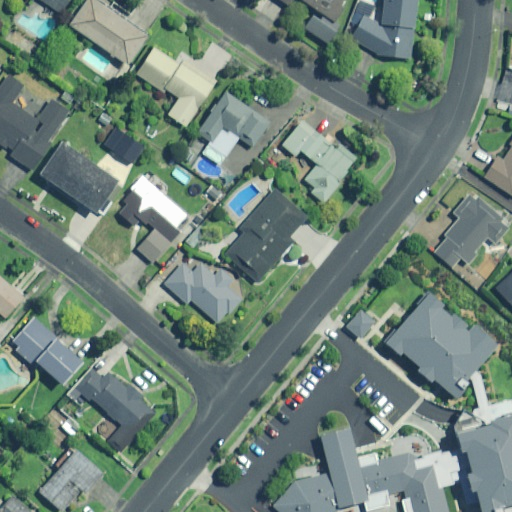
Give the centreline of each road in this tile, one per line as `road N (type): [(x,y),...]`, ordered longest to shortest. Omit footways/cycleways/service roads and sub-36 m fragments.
road 1 (residential): [(438,147),(234,400)]
road 2 (residential): [(234,400),(0,212)]
road 3 (residential): [(438,147),(202,0)]
road 4 (residential): [(475,0),(461,95),(438,147)]
road 5 (residential): [(234,400),(144,511)]
